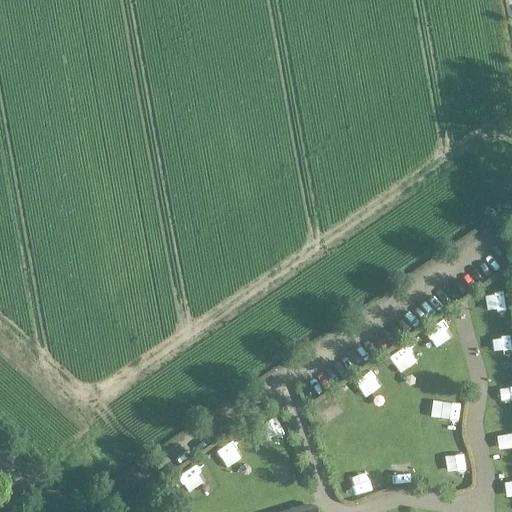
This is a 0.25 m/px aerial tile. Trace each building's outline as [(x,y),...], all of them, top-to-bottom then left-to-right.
[(259,422),(267,446),(285,439),(277,416),(259,422)] [(233,442),(217,447),(225,468),(240,463),(233,442)] [(456,455),(443,455),(444,476),(457,475),(456,455)] [(279,487),(299,484),(295,462),(276,466),(279,487)] [(175,476),(188,496),(208,484),(195,463),(175,476)]
